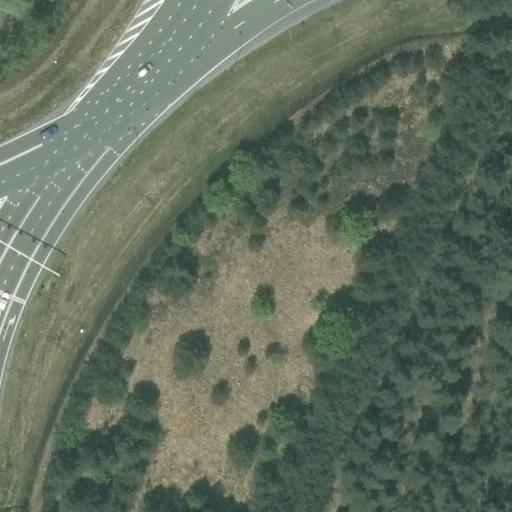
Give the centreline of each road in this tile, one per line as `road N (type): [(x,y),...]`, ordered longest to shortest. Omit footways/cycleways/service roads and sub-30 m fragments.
road 1 (motorway): [(0,290),(50,199),(108,122)]
road 2 (motorway): [(146,74),(281,0)]
